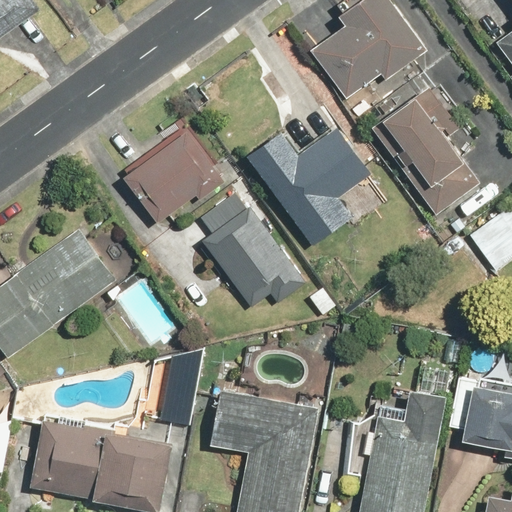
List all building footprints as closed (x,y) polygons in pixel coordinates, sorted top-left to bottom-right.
[(0,0),(0,40),(46,10),(39,0),(0,0)] [(388,70),(393,78),(435,50),(401,0),(364,0),(347,12),(353,21),(316,46),(349,96),(388,70)] [(511,55),(511,31),(500,40),(511,55)] [(456,134),(468,126),(439,83),(392,115),(429,170),(415,179),(439,215),(489,182),(456,134)] [(165,222),(231,177),(188,115),(178,122),(182,129),(167,139),(171,144),(131,172),(165,222)] [(351,196),(381,176),(345,123),(305,150),(290,127),(253,152),(315,243),(362,211),(351,196)] [(304,270),(243,188),(204,217),(215,231),(206,238),(257,306),(273,294),(281,304),(312,281),(304,270)] [(511,203),(469,233),(493,269),(511,256),(511,203)] [(0,287),(0,335),(14,356),(124,279),(87,226),(0,287)] [(342,304),(326,284),(309,297),(325,318),(342,304)] [(195,422),(207,345),(155,362),(147,415),(195,422)] [(511,387),(464,379),(457,426),(470,428),(469,439),(507,445),(505,455),(511,456),(511,387)] [(225,386),(212,445),(253,454),(240,511),(301,511),(324,408),(225,386)] [(409,416),(385,411),(364,511),(428,511),(452,398),(415,390),(409,416)] [(39,487),(99,498),(97,507),(125,511),(176,511),(190,435),(115,421),(113,430),(51,419),(39,487)] [(511,511),(511,480),(502,478),(499,494),(494,493),(490,511),(511,511)]
